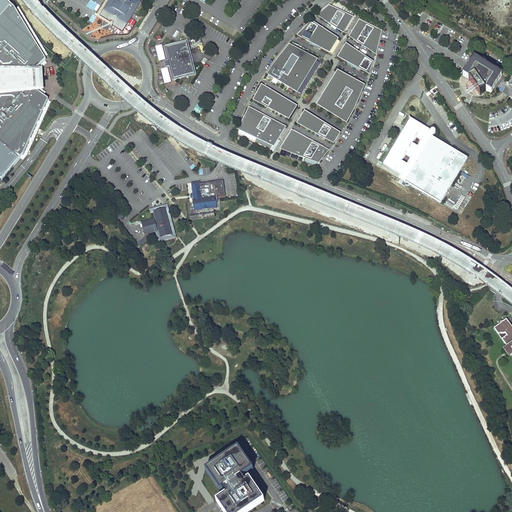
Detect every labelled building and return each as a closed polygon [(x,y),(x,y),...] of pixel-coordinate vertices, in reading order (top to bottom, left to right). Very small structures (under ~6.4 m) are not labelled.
[(0,0),(0,182),(2,180),(23,155),(34,130),(48,99),(36,91),(43,89),(42,67),(38,67),(45,59),(25,25),(15,9),(5,0),(0,0)] [(109,0),(104,9),(128,24),(142,1),(139,0),(109,0)] [(352,18),(329,7),(319,15),(344,31),(352,18)] [(380,31),(360,21),(351,36),(375,53),(380,31)] [(34,39),(37,37),(28,23),(25,24),(34,39)] [(337,39),(312,23),(299,35),(329,52),(337,39)] [(168,65),(171,80),(195,74),(187,40),(164,45),(167,60),(165,60),(166,66),(168,65)] [(321,62),(289,44),(280,55),(284,57),(281,62),(276,60),(268,72),(302,93),(310,80),(307,77),(308,75),(309,73),(314,74),(321,62)] [(372,63),(346,46),(339,57),(369,73),(372,63)] [(502,75),(474,58),(463,75),(469,79),(474,87),(480,95),(486,91),(484,89),(485,89),(491,93),(502,75)] [(363,86),(338,72),(329,87),(333,90),(330,94),(326,93),(318,105),(346,122),(353,109),(351,107),(354,102),(356,102),(363,86)] [(296,107),(262,86),(255,100),(289,118),(296,107)] [(284,127),(249,108),(240,128),(274,146),(284,127)] [(340,135),(305,113),(297,126),(333,145),(340,135)] [(399,178),(440,203),(468,158),(442,143),(432,136),(434,135),(435,134),(436,132),(435,131),(434,129),(432,129),(431,130),(430,131),(411,119),(383,165),(401,176),(399,178)] [(327,151),(292,132),(283,149),(318,162),(327,151)] [(193,200),(192,200),(193,212),(220,208),(218,197),(228,196),(226,181),(202,184),(202,182),(191,184),(192,194),(189,195),(190,197),(190,199),(193,199),(193,200)] [(149,210),(152,221),(156,220),(154,213),(164,210),(171,236),(161,239),(159,231),(155,232),(158,243),(176,238),(171,221),(167,205),(149,210)] [(152,221),(143,224),(146,235),(155,232),(159,231),(161,239),(171,236),(164,210),(154,213),(156,220),(152,221)] [(493,329),(507,348),(506,348),(510,354),(511,353),(511,354),(511,328),(506,320),(502,322),(499,323),(500,324),(493,329)] [(238,449),(207,471),(220,491),(224,489),(228,495),(225,497),(232,507),(234,511),(246,511),(263,501),(250,481),(246,483),(244,481),(242,478),(253,471),(238,449)] [(149,493),(153,499),(159,495),(155,488),(149,493)] [(234,511),(232,507),(225,497),(218,502),(224,511),(234,511)] [(122,505),(128,511),(134,507),(129,500),(122,505)]
